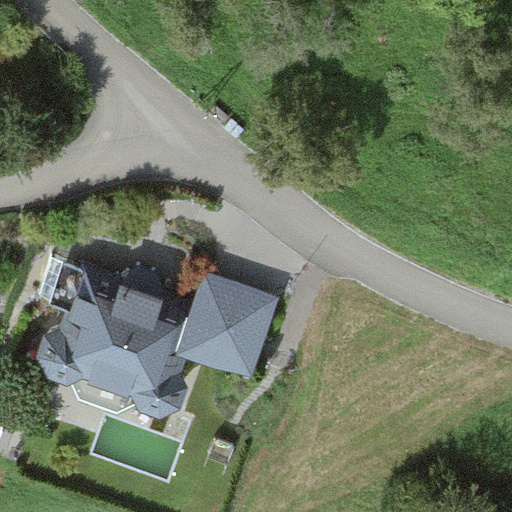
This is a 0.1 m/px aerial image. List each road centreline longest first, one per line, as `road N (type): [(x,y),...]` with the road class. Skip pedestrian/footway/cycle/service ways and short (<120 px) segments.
road 1 (residential): [(511,334),(380,284),(176,131)]
road 2 (residential): [(176,131),(33,0)]
road 3 (residential): [(0,194),(89,178),(176,131)]
